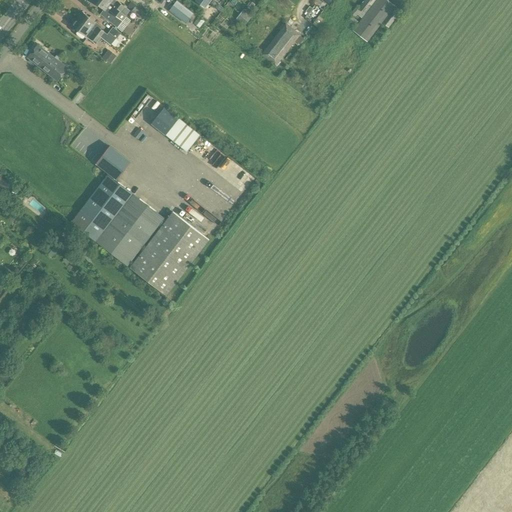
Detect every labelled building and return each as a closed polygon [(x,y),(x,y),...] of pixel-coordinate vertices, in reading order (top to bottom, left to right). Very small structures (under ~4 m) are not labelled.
[(100,14),(104,18),(117,28),(121,23),(126,16),(104,0),(92,0),(92,1),(103,10),(100,14)] [(130,11),(116,0),(104,0),(126,16),(130,11)] [(205,8),(211,0),(196,0),(195,1),(205,8)] [(357,25),(354,30),(368,41),(382,22),(389,27),(401,11),(395,6),(387,0),(364,0),(358,8),(350,20),(357,25)] [(177,1),(169,11),(186,24),(194,14),(177,1)] [(244,9),(237,18),(245,25),(253,15),(244,9)] [(101,38),(103,39),(107,34),(101,29),(102,27),(95,21),(96,20),(91,16),(90,17),(83,12),(78,19),(101,38)] [(101,38),(78,19),(72,26),(96,45),(101,38)] [(300,34),(286,24),(262,55),(275,66),(300,34)] [(27,58),(42,69),(53,56),(38,44),(27,58)] [(55,57),(53,56),(42,69),(57,81),(68,68),(58,60),(60,58),(57,55),(55,57)] [(151,124),(166,135),(187,152),(200,135),(179,119),(164,107),(151,124)] [(138,139),(143,132),(139,129),(133,136),(138,139)] [(0,184),(9,191),(16,182),(0,168),(0,184)] [(108,175),(72,223),(127,266),(164,218),(108,175)] [(173,212),(167,220),(130,268),(166,296),(209,240),(173,212)] [(52,241),(44,252),(51,258),(60,247),(52,241)] [(8,272),(3,279),(8,282),(13,275),(8,272)]
